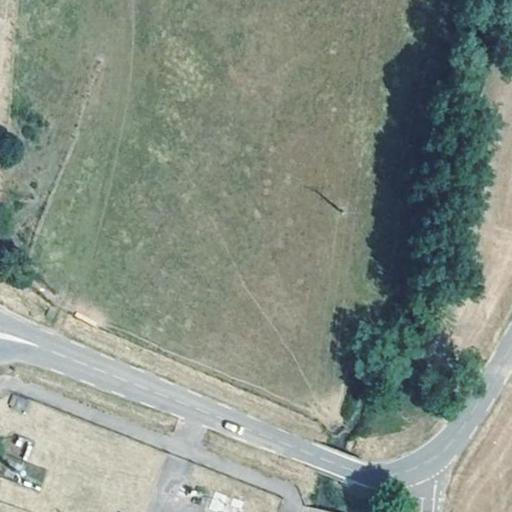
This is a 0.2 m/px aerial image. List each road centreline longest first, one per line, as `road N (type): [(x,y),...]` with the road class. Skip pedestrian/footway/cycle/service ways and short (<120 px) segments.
road 1 (unclassified): [(310,450),(0,328)]
road 2 (unclassified): [(310,450),(361,475),(422,466),(473,419),(511,355)]
